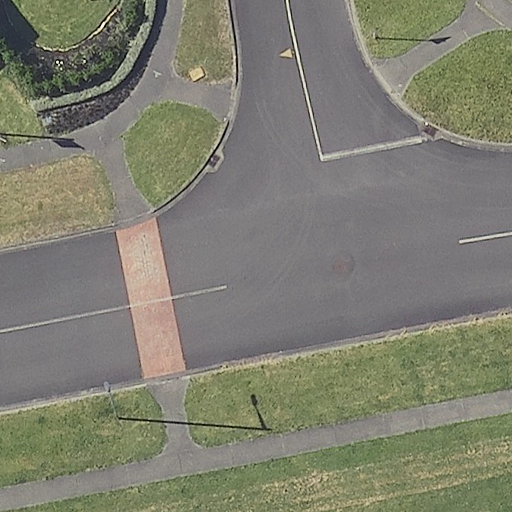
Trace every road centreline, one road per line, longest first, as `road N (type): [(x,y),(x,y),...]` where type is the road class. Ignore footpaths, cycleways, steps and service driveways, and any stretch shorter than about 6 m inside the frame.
road 1 (residential): [(0,326),(345,263)]
road 2 (residential): [(284,0),(345,263)]
road 3 (residential): [(345,263),(511,231)]
